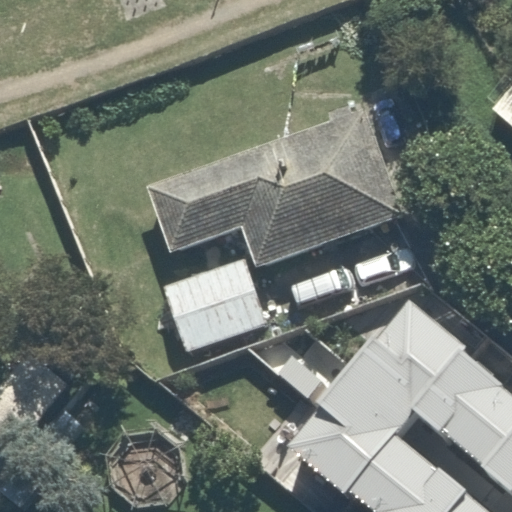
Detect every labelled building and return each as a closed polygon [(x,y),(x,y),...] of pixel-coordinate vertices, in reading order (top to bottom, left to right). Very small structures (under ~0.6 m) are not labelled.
[(511,77),(480,99),(511,147),(511,77)] [(359,113),(144,189),(168,256),(241,230),(254,265),(395,214),(383,179),(359,113)] [(242,263),(162,290),(183,351),(263,325),(242,263)] [(354,394),(398,427),(420,398),(449,419),(497,356),(424,301),(354,394)] [(450,473),(419,511),(511,511),(511,401),(509,399),(490,423),(468,406),(428,455),(450,473)]
